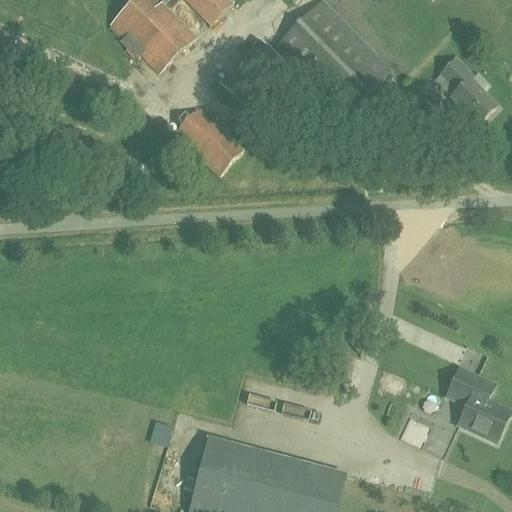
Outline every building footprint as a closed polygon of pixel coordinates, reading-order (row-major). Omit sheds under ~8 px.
[(226,0),(166,0),(160,6),(153,0),(121,0),(131,9),(112,28),(126,42),(123,45),(139,61),(142,58),(161,77),(197,40),(169,12),(181,0),(184,0),(211,27),(233,7),(226,0)] [(343,121),(392,74),(323,2),(274,51),(343,121)] [(284,64),(259,42),(220,88),(244,109),(284,64)] [(478,128),(497,110),(471,83),(474,80),(456,62),(440,78),(457,95),(451,101),(478,128)] [(244,154),(197,112),(174,138),(221,180),(244,154)] [(462,373),(449,400),(469,410),(460,428),(498,447),(511,416),(511,415),(489,405),(496,389),(462,373)] [(338,511),(347,479),(210,443),(192,511),(338,511)]
